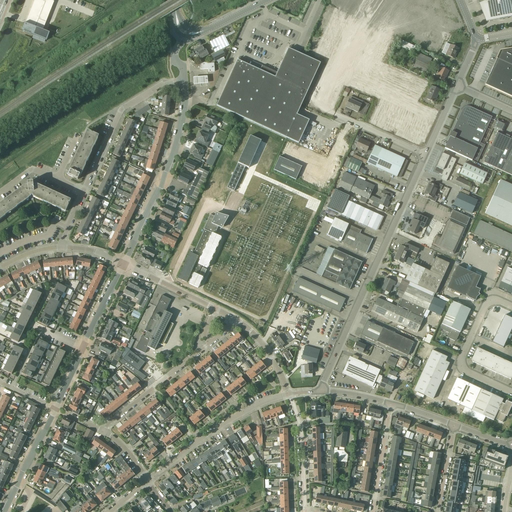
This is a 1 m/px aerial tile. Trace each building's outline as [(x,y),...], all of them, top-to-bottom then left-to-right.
[(25,23),(22,31),(47,41),(50,33),(43,30),(48,16),(40,13),(45,0),(34,0),(25,23)] [(368,23),(376,0),(365,0),(358,19),(368,23)] [(511,0),(492,0),(480,5),(486,19),(487,19),(490,20),(490,22),(508,19),(508,18),(511,16),(511,0)] [(455,18),(456,12),(440,8),(439,14),(455,18)] [(325,59),(339,15),(324,11),(311,55),(325,59)] [(224,35),(234,31),(231,24),(221,28),(224,35)] [(346,71),(360,37),(348,33),(334,66),(346,71)] [(374,34),(354,82),(368,88),(388,40),(374,34)] [(224,35),(218,38),(224,49),(229,46),(224,35)] [(210,42),(215,53),(224,49),(218,38),(210,42)] [(446,55),(454,59),(459,49),(451,45),(446,55)] [(194,51),(197,56),(199,55),(201,59),(208,55),(205,50),(204,51),(202,47),(194,51)] [(288,49),(275,78),(237,60),(216,106),(299,144),(309,121),(297,115),(321,63),(288,49)] [(486,85),(511,96),(511,49),(502,52),(486,85)] [(212,56),(208,58),(211,64),(214,64),(215,62),(226,57),(222,50),(212,56)] [(419,54),(413,68),(426,73),(432,59),(419,54)] [(208,63),(201,64),(201,67),(201,70),(208,69),(208,72),(215,72),(214,64),(211,64),(208,64),(208,63)] [(393,64),(385,81),(421,97),(429,79),(393,64)] [(436,78),(443,81),(446,75),(447,76),(449,71),(441,68),(436,78)] [(326,112),(340,79),(323,72),(309,105),(326,112)] [(426,99),(434,103),(440,90),(432,87),(426,99)] [(351,97),(346,108),(352,111),(357,99),(351,97)] [(352,111),(358,113),(363,102),(357,99),(352,111)] [(450,137),(445,147),(445,149),(472,161),(492,117),(482,113),(474,109),(470,107),(469,107),(468,107),(468,106),(467,107),(466,107),(465,107),(464,107),(464,108),(463,108),(463,109),(462,110),(452,132),(451,132),(449,137),(450,137)] [(216,131),(217,128),(216,126),(219,120),(208,115),(205,122),(206,122),(204,128),(209,130),(210,130),(212,131),(213,130),(216,131)] [(498,131),(484,163),(497,169),(511,137),(503,133),(507,124),(498,119),(493,128),(498,131)] [(129,120),(127,126),(133,129),(134,128),(135,124),(139,126),(140,124),(136,122),(136,123),(129,120)] [(168,124),(160,122),(158,130),(165,132),(168,124)] [(127,126),(124,131),(131,135),(131,134),(133,130),(137,132),(137,131),(138,130),(134,128),(133,129),(127,126)] [(156,137),(163,140),(165,132),(158,130),(149,127),(148,130),(151,131),(157,133),(156,137)] [(98,136),(88,131),(67,175),(77,180),(98,136)] [(124,131),(121,137),(128,140),(128,139),(130,136),(134,138),(135,136),(135,135),(131,134),(131,135),(124,131)] [(198,135),(196,140),(200,142),(198,144),(207,148),(209,143),(206,141),(208,137),(201,133),(199,132),(198,135)] [(250,136),(238,163),(249,168),(261,141),(250,136)] [(121,137),(118,143),(125,146),(126,145),(127,141),(131,143),(132,142),(132,141),(128,139),(128,140),(121,137)] [(153,145),(160,147),(163,140),(156,137),(153,145)] [(511,137),(497,169),(511,175),(511,137)] [(355,150),(356,148),(359,149),(358,151),(361,153),(362,151),(366,152),(370,144),(360,139),(358,143),(354,141),(351,148),(355,150)] [(118,143),(116,148),(123,152),(123,151),(125,147),(129,149),(129,148),(130,147),(126,145),(125,146),(118,143)] [(192,148),(190,153),(194,154),(193,157),(201,161),(203,155),(200,153),(202,149),(195,146),(195,145),(193,144),(192,148)] [(153,145),(151,153),(158,155),(160,147),(153,145)] [(212,167),(220,150),(213,146),(205,163),(212,167)] [(116,148),(113,154),(116,156),(115,157),(119,159),(120,158),(122,153),(126,155),(126,153),(127,153),(123,151),(123,152),(116,148)] [(366,164),(371,166),(379,149),(377,148),(376,151),(373,150),(366,164)] [(405,159),(382,149),(381,150),(379,149),(371,166),(397,178),(397,177),(400,178),(408,162),(405,160),(405,159)] [(158,155),(151,153),(148,160),(156,162),(158,155)] [(441,179),(446,182),(456,160),(442,154),(434,172),(442,176),(441,179)] [(279,156),(273,170),(295,180),(302,167),(279,156)] [(362,174),(364,169),(360,168),(362,163),(350,158),(346,167),(362,174)] [(196,165),(199,166),(201,162),(195,159),(193,163),(187,160),(183,167),(193,172),(196,165)] [(113,160),(110,166),(117,169),(117,168),(119,164),(123,166),(124,164),(120,162),(120,163),(113,160)] [(146,168),(153,170),(156,162),(148,160),(146,168)] [(487,173),(465,163),(459,174),(482,185),(487,173)] [(238,164),(227,188),(235,192),(245,167),(238,164)] [(110,166),(107,171),(114,174),(115,174),(116,170),(120,172),(121,171),(121,170),(117,168),(117,169),(110,166)] [(180,173),(177,180),(187,185),(188,185),(186,190),(188,191),(186,196),(196,200),(208,173),(199,168),(194,180),(190,178),(180,173)] [(107,171),(105,177),(112,180),(112,179),(114,176),(118,178),(118,177),(118,176),(119,175),(115,174),(114,174),(107,171)] [(345,173),(339,186),(345,189),(349,191),(368,200),(369,200),(379,205),(378,208),(383,210),(384,207),(387,208),(389,204),(388,203),(390,197),(388,196),(390,193),(383,190),(382,194),(384,194),(381,200),(371,196),(375,186),(345,173)] [(143,174),(139,182),(146,185),(150,178),(143,174)] [(468,190),(472,184),(456,176),(453,183),(468,190)] [(105,177),(102,183),(109,186),(110,185),(111,181),(115,183),(116,182),(116,181),(112,179),(112,180),(105,177)] [(511,185),(500,180),(485,214),(511,225),(511,185)] [(33,196),(65,211),(70,202),(33,184),(33,181),(28,182),(28,185),(0,205),(0,218),(30,196),(33,196)] [(139,182),(136,189),(143,192),(146,185),(139,182)] [(102,183),(99,188),(106,192),(107,191),(108,187),(109,187),(112,189),(113,188),(113,187),(110,185),(109,186),(102,183)] [(435,186),(429,183),(426,189),(436,193),(437,190),(440,191),(442,186),(436,183),(435,186)] [(99,188),(97,194),(104,197),(106,193),(110,194),(110,193),(111,192),(107,191),(106,192),(99,188)] [(136,189),(133,196),(139,199),(143,192),(136,189)] [(437,198),(434,197),(436,193),(426,189),(424,194),(428,196),(427,199),(435,203),(437,198)] [(376,231),(382,217),(347,201),(349,196),(335,190),(327,208),(328,209),(376,231)] [(124,192),(122,196),(127,198),(125,201),(129,203),(133,205),(136,207),(139,199),(133,196),(132,196),(124,192)] [(181,197),(171,193),(169,198),(178,203),(181,197)] [(477,201),(459,193),(453,206),(472,214),(477,201)] [(93,198),(90,204),(97,207),(98,206),(99,202),(103,204),(104,202),(100,200),(100,201),(93,198)] [(166,204),(176,208),(178,203),(169,198),(166,204)] [(187,198),(185,202),(194,206),(196,201),(187,198)] [(129,203),(126,211),(133,214),(136,207),(133,205),(129,203)] [(90,204),(88,209),(95,213),(95,212),(97,208),(100,210),(101,209),(101,208),(98,206),(97,207),(90,204)] [(176,211),(165,206),(162,212),(173,217),(176,211)] [(88,209),(85,215),(92,218),(92,217),(94,214),(98,216),(98,214),(99,213),(95,212),(95,213),(88,209)] [(126,211),(122,218),(129,221),(133,214),(126,211)] [(453,211),(451,215),(468,223),(470,218),(453,211)] [(159,219),(170,224),(173,217),(162,212),(159,219)] [(221,237),(217,235),(215,235),(218,227),(221,228),(222,229),(223,229),(222,228),(229,217),(217,213),(216,212),(216,213),(216,214),(214,216),(210,214),(203,229),(204,230),(194,252),(193,252),(193,251),(193,250),(192,250),(191,250),(190,251),(190,253),(178,279),(187,283),(187,282),(190,283),(189,284),(198,288),(203,277),(197,275),(202,266),(207,268),(221,237)] [(413,220),(408,231),(416,235),(419,227),(423,229),(428,219),(415,213),(413,218),(416,219),(415,221),(413,220)] [(85,215),(82,221),(89,224),(90,223),(91,220),(95,221),(96,220),(96,219),(92,217),(92,218),(85,215)] [(437,247),(453,255),(468,223),(451,215),(449,218),(450,219),(441,238),(437,236),(435,239),(434,239),(434,240),(434,241),(434,242),(433,245),(437,247)] [(122,218),(119,225),(126,228),(129,221),(122,218)] [(332,225),(326,236),(366,254),(372,240),(359,234),(361,230),(349,225),(348,225),(335,219),(334,221),(332,225)] [(479,220),(473,234),(478,237),(477,239),(482,240),(482,239),(511,252),(511,235),(492,226),(493,224),(489,222),(488,224),(479,220)] [(82,221),(79,227),(86,230),(87,229),(89,225),(92,227),(93,226),(93,225),(90,223),(89,224),(82,221)] [(180,221),(176,229),(181,232),(185,223),(180,221)] [(157,222),(154,229),(165,234),(168,227),(157,222)] [(119,225),(115,232),(122,236),(126,228),(119,225)] [(79,227),(77,232),(84,236),(86,231),(90,233),(90,232),(91,231),(87,229),(86,230),(79,227)] [(154,229),(151,236),(155,237),(154,240),(173,249),(177,241),(170,238),(164,235),(165,234),(154,229)] [(115,232),(112,240),(119,243),(122,236),(115,232)] [(171,237),(170,238),(177,241),(177,240),(179,235),(173,232),(171,237)] [(112,240),(108,247),(115,250),(119,243),(112,240)] [(400,246),(397,253),(405,257),(409,250),(417,254),(419,250),(405,244),(404,248),(400,246)] [(139,260),(149,265),(150,265),(153,267),(153,268),(162,272),(165,265),(160,263),(152,259),(156,252),(146,247),(139,260)] [(362,263),(348,257),(334,250),(321,278),(349,290),(362,263)] [(165,253),(160,263),(165,265),(170,255),(165,253)] [(397,253),(394,260),(401,263),(399,266),(403,267),(403,270),(402,273),(407,276),(405,280),(409,282),(435,294),(436,294),(449,264),(436,258),(429,271),(416,265),(413,264),(411,267),(406,264),(406,263),(403,262),(405,257),(397,253)] [(38,262),(32,264),(35,271),(38,269),(40,273),(42,272),(41,268),(38,262)] [(32,264),(27,267),(30,273),(35,271),(32,264)] [(106,268),(100,265),(97,271),(104,274),(106,268)] [(479,295),(478,294),(480,290),(475,288),(480,277),(457,266),(447,289),(475,301),(477,298),(479,295)] [(27,267),(22,269),(24,276),(30,273),(27,267)] [(497,290),(511,296),(511,270),(507,268),(497,290)] [(22,269),(16,272),(19,278),(21,281),(23,280),(22,277),(24,276),(22,269)] [(97,271),(95,276),(101,279),(104,274),(97,271)] [(16,272),(11,274),(14,280),(17,279),(18,278),(19,278),(16,272)] [(7,276),(2,279),(6,285),(11,282),(7,276)] [(101,279),(95,276),(92,281),(99,284),(101,279)] [(292,292),(339,313),(346,299),(299,278),(292,292)] [(381,290),(389,293),(392,286),(394,287),(396,283),(386,278),(381,290)] [(402,278),(400,283),(403,284),(400,290),(405,292),(408,286),(409,282),(405,280),(402,278)] [(145,289),(145,290),(140,287),(141,286),(130,280),(127,286),(144,294),(149,297),(151,292),(149,290),(149,289),(147,288),(146,288),(145,289)] [(99,284),(92,281),(90,287),(96,290),(99,284)] [(409,282),(408,286),(433,297),(435,294),(409,282)] [(66,288),(58,284),(55,289),(64,293),(66,288)] [(402,299),(400,304),(398,303),(396,307),(377,298),(371,312),(411,330),(417,333),(423,319),(427,310),(428,310),(440,316),(446,303),(433,297),(408,286),(405,292),(400,290),(399,290),(396,296),(402,299)] [(96,290),(90,287),(87,292),(93,295),(96,290)] [(147,301),(148,298),(127,287),(124,293),(134,298),(138,300),(136,305),(142,308),(146,300),(147,301)] [(55,289),(53,294),(61,298),(64,293),(55,289)] [(33,290),(31,295),(39,299),(42,294),(33,290)] [(93,295),(87,292),(85,297),(91,300),(93,295)] [(59,303),(61,298),(53,294),(50,299),(59,303)] [(31,295),(28,300),(37,304),(39,299),(31,295)] [(135,349),(145,354),(148,348),(155,351),(158,344),(161,345),(171,324),(169,322),(172,315),(166,312),(171,300),(162,296),(144,331),(147,332),(145,337),(142,336),(135,349)] [(85,297),(82,302),(88,305),(91,300),(85,297)] [(48,303),(57,308),(59,303),(50,299),(48,303)] [(26,304),(26,305),(34,309),(37,304),(28,300),(26,304)] [(88,305),(82,302),(79,308),(86,311),(88,305)] [(470,310),(452,302),(439,329),(448,333),(446,338),(454,341),(455,341),(456,341),(470,310)] [(46,308),(54,312),(57,308),(48,303),(46,308)] [(116,309),(125,314),(127,310),(129,312),(131,309),(128,308),(118,303),(116,309)] [(26,305),(24,310),(32,314),(34,309),(26,305)] [(43,313),(52,317),(54,312),(46,308),(43,313)] [(86,311),(79,308),(77,313),(83,316),(86,311)] [(21,314),(30,319),(32,314),(24,310),(21,314)] [(133,311),(132,314),(138,316),(137,318),(139,319),(141,315),(133,311)] [(41,318),(50,322),(52,317),(43,313),(41,318)] [(74,318),(81,321),(83,316),(77,313),(74,318)] [(21,314),(19,319),(27,323),(30,319),(21,314)] [(503,348),(511,327),(511,318),(504,315),(492,343),(503,348)] [(39,323),(47,327),(50,322),(41,318),(39,323)] [(74,318),(72,323),(78,326),(81,321),(74,318)] [(14,323),(25,328),(27,323),(19,319),(17,324),(14,323)] [(110,321),(108,325),(116,329),(119,330),(120,328),(117,327),(118,325),(110,321)] [(367,322),(361,335),(408,356),(414,343),(367,322)] [(14,323),(12,328),(23,333),(25,328),(14,323)] [(69,329),(75,332),(78,326),(72,323),(69,329)] [(108,325),(106,330),(117,335),(118,332),(119,330),(116,329),(108,325)] [(12,328),(9,332),(12,334),(20,338),(23,333),(12,328)] [(106,330),(104,334),(112,338),(114,338),(115,339),(115,338),(117,335),(106,330)] [(238,334),(233,337),(238,343),(243,339),(238,333),(238,334)] [(12,334),(9,339),(18,343),(20,338),(12,334)] [(273,334),(270,336),(279,349),(285,345),(278,335),(275,337),(273,334)] [(233,337),(228,341),(233,347),(238,343),(233,337)] [(114,339),(112,343),(119,346),(120,345),(121,342),(121,341),(115,338),(115,339),(114,338),(114,339)] [(39,340),(37,345),(45,349),(48,344),(39,340)] [(228,341),(223,345),(228,351),(233,347),(228,341)] [(356,342),(353,349),(362,353),(367,355),(368,352),(364,350),(363,350),(365,346),(365,345),(366,344),(363,342),(362,345),(356,342)] [(100,347),(99,350),(110,355),(113,349),(102,343),(101,344),(100,344),(99,346),(100,347)] [(37,345),(35,350),(43,354),(45,349),(37,345)] [(223,345),(219,349),(223,355),(228,351),(223,345)] [(23,350),(15,346),(12,351),(21,355),(23,350)] [(304,348),(301,359),(307,361),(307,362),(307,366),(305,366),(305,369),(305,375),(306,375),(309,375),(312,374),(312,369),(313,369),(313,363),(316,364),(320,350),(305,346),(304,348)] [(492,355),(477,348),(471,360),(472,363),(486,369),(492,355)] [(58,349),(53,360),(60,364),(65,352),(58,349)] [(219,349),(214,353),(219,359),(223,355),(219,349)] [(35,350),(32,355),(41,359),(43,354),(35,350)] [(130,350),(120,362),(143,380),(146,377),(139,371),(145,363),(142,360),(144,358),(140,356),(139,357),(136,355),(137,354),(135,353),(134,354),(130,350)] [(21,355),(12,351),(10,356),(19,360),(21,355)] [(292,358),(288,352),(287,353),(286,351),(281,354),(283,357),(284,357),(287,362),(292,358)] [(414,391),(433,400),(449,364),(445,362),(447,358),(432,351),(414,391)] [(32,355),(30,360),(38,364),(41,365),(43,360),(41,359),(32,355)] [(349,357),(342,374),(372,387),(380,370),(357,361),(358,358),(353,355),(351,358),(349,357)] [(502,360),(492,355),(486,369),(496,373),(502,360)] [(10,356),(8,360),(16,365),(19,360),(10,356)] [(209,357),(204,360),(209,366),(214,363),(209,357)] [(387,361),(386,364),(395,368),(396,365),(398,360),(389,357),(387,361)] [(90,363),(97,366),(99,362),(100,363),(99,364),(102,365),(103,363),(92,358),(90,363)] [(403,370),(407,362),(400,358),(396,366),(403,370)] [(16,365),(8,360),(5,365),(14,369),(16,365)] [(30,360),(27,364),(36,368),(38,364),(30,360)] [(60,364),(53,360),(47,372),(54,375),(60,364)] [(199,364),(204,370),(209,366),(204,360),(199,364)] [(511,377),(511,364),(502,360),(496,373),(511,380),(511,377)] [(260,361),(255,365),(261,372),(266,368),(261,361),(260,361)] [(96,370),(96,371),(95,370),(97,366),(90,363),(87,368),(98,373),(99,371),(96,370)] [(27,364),(25,369),(34,373),(36,368),(27,364)] [(195,368),(199,374),(204,370),(199,364),(195,368)] [(3,370),(12,374),(14,369),(5,365),(3,370)] [(255,365),(251,369),(256,376),(261,372),(255,365)] [(98,373),(87,368),(85,373),(92,376),(94,373),(95,373),(94,374),(97,376),(100,377),(101,374),(98,373)] [(25,369),(23,374),(31,378),(34,373),(25,369)] [(251,369),(246,373),(251,380),(256,376),(251,369)] [(380,384),(379,387),(385,390),(390,378),(391,375),(393,372),(393,371),(390,370),(388,374),(386,380),(383,379),(380,384)] [(42,383),(49,387),(54,375),(47,372),(42,383)] [(190,372),(185,376),(190,382),(194,378),(190,372)] [(85,373),(82,379),(93,384),(94,381),(92,380),(91,381),(90,381),(92,376),(85,373)] [(390,378),(385,390),(391,392),(397,378),(391,375),(390,378)] [(190,382),(185,376),(180,380),(185,386),(190,382)] [(135,377),(132,380),(136,384),(132,387),(137,393),(142,389),(138,384),(140,382),(138,380),(135,377)] [(246,383),(241,377),(238,379),(237,378),(236,379),(235,380),(236,381),(241,388),(246,383)] [(457,379),(447,400),(464,408),(485,417),(493,421),(495,418),(498,419),(497,420),(502,423),(503,423),(506,416),(506,417),(511,404),(511,403),(506,401),(504,405),(502,403),(503,400),(481,390),(457,379)] [(180,380),(175,383),(180,389),(185,386),(180,380)] [(233,383),(231,385),(236,392),(238,390),(241,388),(236,381),(233,383)] [(175,383),(171,387),(175,393),(180,389),(175,383)] [(92,385),(90,388),(92,389),(91,392),(94,393),(97,395),(98,395),(101,390),(97,387),(92,385)] [(231,385),(225,389),(231,396),(236,392),(231,385)] [(79,386),(76,392),(84,395),(88,397),(92,389),(87,387),(86,389),(79,386)] [(128,390),(132,396),(137,393),(132,387),(128,390)] [(166,391),(170,397),(175,393),(171,387),(166,391)] [(132,396),(128,390),(123,394),(128,400),(132,396)] [(76,392),(73,397),(87,403),(88,401),(85,400),(83,399),(83,400),(81,399),(82,398),(84,395),(76,392)] [(221,393),(216,397),(221,403),(226,399),(221,393)] [(128,400),(123,394),(118,398),(123,404),(128,400)] [(4,395),(1,401),(8,404),(10,398),(4,395)] [(73,397),(71,402),(78,406),(80,403),(85,406),(86,405),(87,403),(73,397)] [(221,403),(216,397),(211,401),(216,407),(221,403)] [(123,404),(118,398),(114,402),(118,408),(123,404)] [(155,399),(151,403),(155,409),(160,405),(155,399)] [(1,401),(0,402),(0,406),(5,409),(7,406),(9,407),(10,405),(8,404),(1,401)] [(206,405),(211,412),(216,407),(211,401),(206,405)] [(31,406),(28,411),(37,416),(39,410),(36,408),(38,405),(35,404),(33,402),(32,403),(31,406)] [(71,402),(68,408),(73,410),(72,412),(75,414),(78,415),(80,411),(77,409),(78,406),(71,402)] [(118,408),(114,402),(109,405),(114,411),(118,408)] [(331,405),(330,412),(333,413),(333,410),(338,411),(340,411),(341,403),(334,402),(334,405),(331,405)] [(146,407),(151,413),(155,409),(151,403),(146,407)] [(320,403),(311,403),(311,418),(320,418),(321,418),(321,413),(320,403)] [(340,411),(339,413),(341,414),(342,414),(343,412),(346,412),(347,404),(341,403),(340,411)] [(109,405),(104,409),(109,415),(114,411),(109,405)] [(352,413),(352,415),(354,415),(354,413),(359,414),(360,406),(354,405),(352,413)] [(146,407),(141,411),(146,417),(151,413),(146,407)] [(280,407),(274,409),(277,417),(278,417),(283,415),(280,407)] [(366,417),(366,420),(369,420),(370,419),(371,419),(372,419),(375,410),(368,408),(366,416),(367,416),(366,417)] [(100,413),(104,419),(109,415),(104,409),(100,413)] [(274,409),(268,411),(271,419),(275,418),(276,418),(277,417),(274,409)] [(199,410),(194,415),(199,421),(204,417),(199,410)] [(375,410),(372,419),(374,420),(375,420),(382,422),(383,415),(380,414),(381,412),(375,410)] [(28,411),(26,417),(28,418),(34,421),(37,416),(28,411)] [(136,414),(141,420),(146,417),(141,411),(136,414)] [(268,411),(262,414),(263,418),(265,422),(265,423),(264,424),(265,427),(268,426),(267,423),(268,423),(267,421),(271,419),(268,411)] [(321,418),(320,418),(320,423),(324,423),(330,423),(330,417),(330,416),(326,416),(326,413),(324,413),(322,413),(321,413),(321,418)] [(132,418),(136,424),(141,420),(136,414),(132,418)] [(189,419),(194,425),(199,421),(194,415),(189,419)] [(26,417),(23,422),(25,423),(32,426),(34,421),(28,418),(26,417)] [(73,426),(75,422),(71,421),(64,417),(61,423),(65,425),(64,427),(71,431),(72,428),(73,426)] [(395,425),(394,428),(399,429),(399,428),(401,429),(404,419),(398,417),(398,419),(396,424),(395,425)] [(136,424),(132,418),(127,422),(132,428),(136,424)] [(404,419),(401,429),(402,429),(403,429),(404,427),(408,429),(411,421),(404,419)] [(127,422),(122,426),(127,432),(132,428),(127,422)] [(350,422),(349,425),(352,425),(351,428),(354,429),(353,434),(356,434),(357,428),(358,428),(359,424),(353,424),(353,422),(350,422)] [(25,423),(23,429),(29,432),(32,426),(25,423)] [(415,432),(422,434),(424,426),(418,424),(415,432)] [(248,425),(243,428),(249,438),(253,446),(257,443),(253,436),(252,437),(250,433),(252,432),(248,425)] [(118,430),(122,435),(127,432),(122,426),(118,430)] [(424,426),(422,434),(423,434),(427,436),(430,429),(424,426)] [(95,433),(94,432),(89,430),(84,427),(80,437),(84,438),(90,441),(92,437),(95,433)] [(182,435),(177,428),(172,432),(177,439),(182,435)] [(17,429),(16,431),(19,433),(17,436),(19,437),(18,439),(17,440),(24,443),(26,437),(23,435),(24,432),(21,431),(17,429)] [(242,429),(237,432),(241,439),(241,440),(243,444),(249,440),(242,429)] [(430,429),(427,436),(432,438),(433,438),(436,431),(430,429)] [(56,434),(55,435),(63,439),(64,435),(67,437),(69,434),(65,432),(63,431),(63,432),(62,432),(58,430),(57,432),(56,432),(55,434),(56,434)] [(338,431),(335,447),(345,448),(347,432),(338,431)] [(436,431),(433,438),(435,439),(440,441),(442,433),(436,431)] [(172,432),(167,436),(172,443),(177,439),(172,432)] [(257,436),(254,437),(260,446),(262,444),(262,433),(257,436)] [(234,434),(228,438),(232,445),(237,453),(241,451),(237,445),(240,443),(239,441),(234,434)] [(54,438),(53,440),(57,443),(63,446),(63,445),(64,444),(61,442),(63,439),(55,435),(54,435),(53,437),(54,438)] [(162,440),(167,447),(172,443),(167,436),(162,440)] [(96,438),(92,445),(97,448),(101,442),(96,438)] [(13,444),(13,445),(21,449),(24,443),(17,440),(18,439),(16,439),(13,444)] [(459,439),(457,446),(462,449),(465,442),(459,439)] [(232,451),(225,440),(221,443),(226,451),(229,450),(230,452),(232,451)] [(140,441),(133,447),(135,449),(142,444),(140,441)] [(101,442),(97,448),(101,451),(102,452),(106,445),(101,442)] [(465,442),(462,449),(468,451),(471,444),(465,442)] [(226,451),(221,443),(216,445),(225,459),(226,461),(228,459),(224,453),(226,451)] [(468,451),(467,453),(470,454),(471,452),(474,453),(477,446),(471,444),(468,451)] [(10,450),(10,451),(18,455),(21,449),(13,445),(10,450)] [(74,454),(76,450),(64,445),(62,449),(74,454)] [(101,451),(100,454),(105,457),(106,455),(111,449),(106,445),(102,452),(101,451)] [(150,447),(148,449),(154,457),(159,453),(152,445),(150,447)] [(225,459),(216,445),(212,448),(219,459),(221,457),(222,460),(225,459)] [(47,450),(47,451),(47,452),(47,453),(55,457),(56,455),(57,453),(60,455),(61,452),(59,451),(59,452),(58,451),(57,451),(57,450),(54,449),(54,450),(49,447),(48,449),(47,450)] [(219,459),(212,448),(208,451),(217,465),(219,468),(221,467),(217,460),(219,459)] [(337,451),(337,448),(335,448),(335,451),(335,455),(336,455),(336,462),(347,462),(348,455),(344,455),(344,451),(337,451)] [(106,455),(105,457),(107,459),(109,456),(112,458),(116,452),(111,449),(106,455)] [(141,456),(142,454),(144,456),(148,462),(154,457),(148,449),(144,453),(142,451),(139,454),(141,456)] [(481,457),(480,461),(503,470),(505,465),(504,465),(507,457),(496,453),(496,452),(492,451),(485,449),(482,457),(481,457)] [(9,450),(8,452),(9,453),(9,454),(10,455),(9,457),(15,460),(18,455),(10,451),(10,450),(9,450)] [(208,451),(204,453),(209,462),(211,461),(215,466),(217,465),(208,451)] [(45,455),(44,456),(45,457),(44,458),(51,462),(53,462),(54,462),(54,461),(55,461),(56,461),(57,461),(57,460),(57,459),(57,458),(55,457),(47,453),(46,455),(45,455)] [(203,454),(199,456),(208,472),(209,472),(211,471),(209,466),(208,467),(205,462),(207,461),(203,454)] [(73,459),(72,460),(80,463),(82,459),(81,458),(78,457),(75,455),(74,456),(73,459)] [(114,460),(118,464),(117,464),(123,471),(124,473),(129,479),(134,475),(120,455),(114,460)] [(199,456),(195,459),(199,466),(201,465),(206,473),(208,472),(199,456)] [(244,457),(239,461),(243,467),(248,464),(244,457)] [(195,459),(190,462),(199,474),(200,476),(201,475),(198,470),(200,468),(198,466),(199,466),(195,459)] [(259,460),(253,462),(256,468),(261,465),(259,460)] [(10,471),(13,465),(7,462),(6,462),(4,461),(1,467),(4,468),(10,471)] [(190,462),(186,465),(191,471),(190,471),(192,474),(194,473),(196,476),(199,474),(190,462)] [(49,469),(41,465),(38,470),(45,474),(58,479),(59,477),(55,474),(57,471),(49,467),(49,469)] [(186,465),(182,467),(186,474),(190,479),(192,479),(188,473),(190,471),(191,471),(186,465)] [(88,475),(94,470),(91,466),(85,470),(88,475)] [(276,473),(276,476),(279,476),(279,474),(281,474),(289,474),(289,467),(281,468),(281,472),(279,472),(279,473),(276,473)] [(4,468),(1,474),(7,477),(10,471),(4,468)] [(115,468),(114,469),(117,473),(124,483),(129,479),(124,473),(122,475),(119,472),(117,469),(117,468),(115,468)] [(180,469),(175,473),(180,479),(183,477),(187,482),(190,480),(190,479),(186,474),(184,475),(180,469)] [(38,470),(35,476),(54,485),(55,485),(56,484),(49,480),(45,478),(44,479),(43,479),(45,474),(38,470)] [(97,473),(99,475),(102,479),(106,477),(100,470),(97,473)] [(114,475),(112,476),(113,478),(115,480),(120,486),(124,483),(117,473),(114,474),(114,475)] [(170,477),(169,478),(173,484),(172,485),(176,489),(179,493),(182,490),(175,483),(178,480),(173,475),(170,477)] [(33,482),(40,485),(41,482),(43,483),(43,484),(46,486),(45,487),(52,490),(54,485),(35,476),(33,482)] [(66,476),(63,482),(66,483),(65,484),(70,486),(71,485),(75,480),(66,476)] [(109,479),(107,480),(110,484),(115,490),(120,486),(115,480),(113,478),(112,479),(110,481),(109,479)] [(163,483),(168,489),(169,488),(170,488),(171,489),(172,491),(173,490),(175,489),(172,486),(167,479),(165,481),(164,481),(163,482),(163,483)] [(100,485),(97,487),(98,488),(103,495),(106,498),(109,496),(108,495),(110,494),(106,489),(106,488),(107,487),(103,482),(100,485)] [(160,485),(158,486),(163,493),(166,496),(168,495),(169,494),(167,493),(166,491),(168,489),(163,483),(162,483),(162,484),(161,483),(160,484),(160,485)] [(97,487),(93,491),(97,496),(101,501),(103,500),(104,500),(106,498),(103,495),(98,488),(97,487)] [(390,495),(391,492),(383,491),(382,497),(390,499),(393,499),(394,496),(390,495)] [(87,501),(86,502),(87,503),(91,508),(92,509),(95,507),(94,507),(96,505),(92,499),(88,495),(86,497),(88,500),(87,501)] [(147,496),(143,499),(149,505),(151,503),(153,505),(154,505),(156,507),(157,506),(149,496),(147,497),(147,496)] [(44,497),(43,499),(53,506),(55,507),(57,505),(56,505),(55,504),(47,499),(44,497)] [(150,511),(153,510),(149,505),(143,499),(141,501),(141,502),(140,504),(146,511),(150,511)] [(56,505),(62,511),(63,511),(67,509),(60,501),(56,505)] [(81,506),(85,511),(88,511),(89,511),(90,511),(92,509),(91,508),(87,503),(86,502),(85,502),(84,502),(83,503),(83,505),(81,506)] [(180,509),(182,511),(187,511),(190,510),(190,511),(197,506),(193,502),(188,506),(186,504),(180,509)] [(208,506),(205,502),(200,505),(190,511),(199,511),(203,509),(206,507),(208,506)] [(383,502),(380,511),(429,511),(430,511),(428,511),(427,511),(396,511),(383,509),(385,502),(383,502)]
